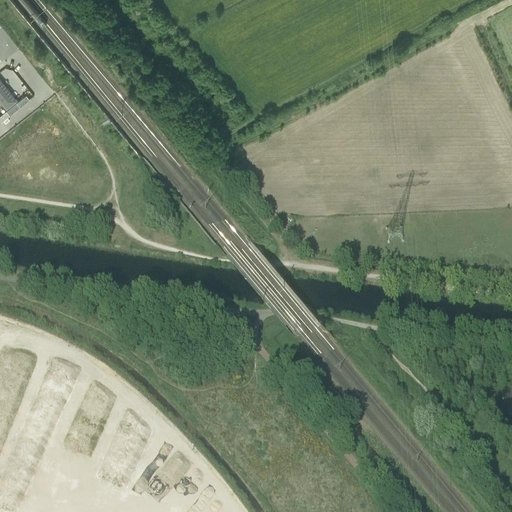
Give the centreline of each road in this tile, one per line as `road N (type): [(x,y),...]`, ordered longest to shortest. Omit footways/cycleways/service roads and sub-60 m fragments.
road 1 (track): [(294,266),(156,246),(93,208),(0,196)]
road 2 (track): [(511,297),(294,266)]
road 3 (track): [(43,96),(53,91),(106,163),(113,192),(107,213)]
